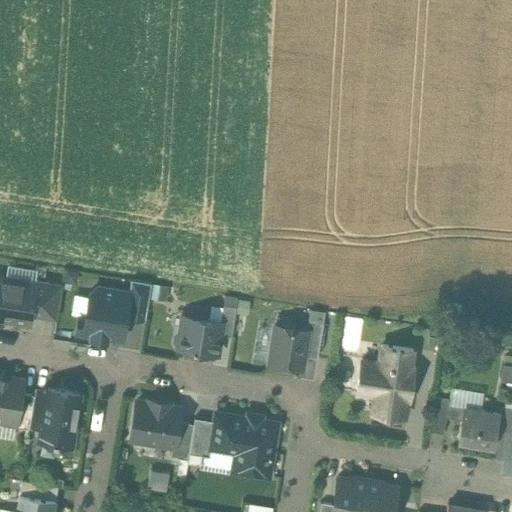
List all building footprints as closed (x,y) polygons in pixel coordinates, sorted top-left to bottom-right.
[(7,269),(7,276),(32,275),(32,268),(7,269)] [(35,283),(0,277),(0,316),(29,321),(31,315),(36,284),(35,283)] [(151,282),(131,278),(129,290),(130,290),(126,314),(146,317),(151,282)] [(62,283),(35,279),(35,283),(36,284),(31,315),(56,319),(62,283)] [(129,290),(98,285),(89,292),(85,316),(79,315),(77,330),(91,333),(91,337),(106,339),(107,335),(122,338),(126,314),(130,290),(129,290)] [(236,306),(224,304),(221,320),(222,320),(220,333),(232,335),(236,306)] [(203,313),(193,311),(188,315),(183,314),(181,330),(177,333),(176,340),(179,344),(178,347),(217,353),(220,333),(222,320),(221,320),(206,318),(203,313)] [(323,321),(308,319),(307,328),(308,328),(303,355),(317,357),(323,321)] [(307,328),(275,324),(269,362),(301,367),(303,355),(308,328),(307,328)] [(413,349),(382,344),(379,361),(361,359),(357,391),(375,393),(372,411),(404,416),(406,398),(409,398),(414,366),(411,366),(413,349)] [(511,364),(504,363),(501,377),(511,379),(511,364)] [(24,378),(0,374),(0,419),(16,422),(17,422),(21,392),(24,378)] [(79,391),(48,386),(47,390),(41,426),(39,438),(71,443),(79,391)] [(47,390),(35,388),(34,394),(29,424),(41,426),(47,390)] [(34,394),(21,392),(17,422),(16,422),(15,426),(29,428),(29,424),(34,394)] [(450,397),(434,394),(429,430),(444,432),(446,416),(448,404),(450,397)] [(167,402),(151,399),(150,402),(137,400),(131,437),(172,444),(174,444),(178,420),(180,407),(167,405),(167,402)] [(499,413),(448,404),(446,416),(462,419),(459,439),(494,445),(497,429),(500,413),(499,413)] [(511,413),(511,408),(500,407),(499,413),(500,413),(497,429),(509,431),(511,413)] [(277,422),(216,412),(215,420),(210,447),(211,447),(239,452),(244,459),(242,471),(268,475),(277,422)] [(188,458),(187,462),(200,464),(201,454),(209,455),(211,447),(210,447),(215,420),(195,416),(194,423),(192,435),(188,458)] [(194,423),(178,420),(174,444),(172,444),(170,455),(188,458),(192,435),(194,423)] [(149,484),(165,487),(169,471),(152,467),(149,484)] [(362,511),(367,481),(338,476),(333,503),(331,511),(362,511)] [(58,485),(22,479),(19,493),(56,499),(58,485)] [(392,511),(397,485),(367,481),(362,511),(392,511)] [(19,493),(17,509),(14,509),(13,511),(53,511),(56,499),(19,493)] [(245,511),(270,511),(272,503),(247,501),(245,511)] [(331,511),(333,503),(321,501),(319,511),(331,511)]
